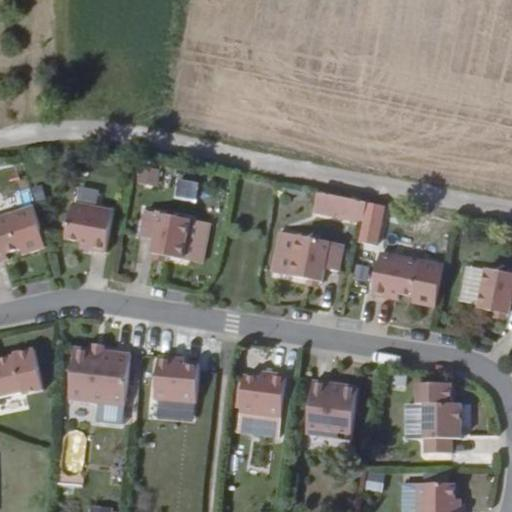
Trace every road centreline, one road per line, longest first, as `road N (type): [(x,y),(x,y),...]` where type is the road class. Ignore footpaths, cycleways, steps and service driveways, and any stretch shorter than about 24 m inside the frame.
road 1 (residential): [(0,313),(67,297),(440,354),(489,372),(511,400)]
road 2 (track): [(511,210),(181,139),(62,126),(0,137)]
